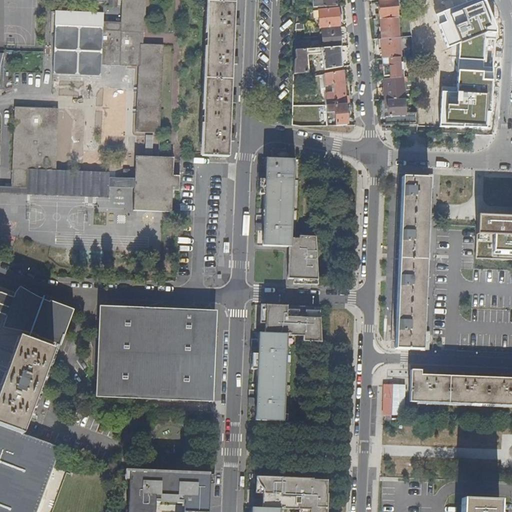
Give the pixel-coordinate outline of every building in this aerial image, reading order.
[(121,0),(121,8),(121,21),(102,21),(103,12),(54,11),(52,74),(101,76),(101,63),(137,65),(135,132),(160,133),(163,45),(144,43),(145,10),(145,0),(121,0)] [(208,0),(202,155),(229,156),(229,141),(235,141),(235,134),(232,134),(230,134),(231,103),(236,103),(236,96),(234,95),(231,95),(233,64),(238,64),(238,57),(235,57),(233,57),(234,26),(239,26),(240,18),(237,18),(235,18),(235,0),(208,0)] [(380,19),(397,17),(396,0),(378,0),(380,14),(376,14),(376,19),(380,19)] [(484,0),(473,0),(434,15),(446,48),(459,43),(456,94),(442,94),(441,125),(489,128),(495,28),(484,0)] [(339,26),(338,8),(318,10),(319,28),(321,28),(339,26)] [(381,38),(399,37),(397,17),(380,19),(381,38)] [(340,46),(339,26),(321,28),(323,48),(340,46)] [(399,57),(400,57),(399,37),(381,38),(378,39),(378,50),(381,50),(382,59),(399,57)] [(342,67),(340,46),(323,48),(321,48),(322,54),(324,70),(342,67)] [(308,55),(322,54),(321,48),(305,49),(307,73),(309,73),(308,55)] [(307,77),(307,73),(305,49),(295,50),(295,59),(294,59),(292,75),(298,74),(300,79),(307,77)] [(390,78),(400,78),(400,74),(403,74),(402,63),(399,63),(399,57),(382,59),(382,65),(379,65),(379,70),(383,70),(383,76),(390,76),(390,78)] [(344,96),(342,70),(323,74),(325,105),(345,103),(348,103),(348,96),(344,96)] [(385,100),(387,100),(403,99),(402,77),(400,78),(390,78),(383,79),(385,100)] [(386,125),(418,125),(417,112),(404,113),(404,99),(403,99),(387,100),(388,116),(386,116),(386,125)] [(326,126),(335,126),(335,125),(346,124),(345,103),(325,105),(326,126)] [(28,171),(55,172),(58,109),(40,108),(14,107),(12,171),(22,171),(21,188),(27,189),(28,171)] [(288,158),(288,149),(277,148),(277,149),(272,148),(272,157),(288,158)] [(172,190),(179,190),(180,176),(173,176),(173,157),(170,157),(159,157),(135,156),(134,179),(109,178),(108,187),(134,188),(133,210),(171,211),(172,190)] [(294,159),(272,158),(260,158),(260,164),(259,164),(259,180),(259,195),(264,195),(264,209),(258,209),(258,215),(257,215),(257,231),(257,246),(289,247),(289,248),(290,248),(289,279),(294,279),(294,284),(295,284),(297,239),(291,238),(292,210),(289,210),(290,203),(292,203),(294,159)] [(108,187),(109,178),(109,174),(55,172),(28,171),(27,189),(21,188),(11,188),(0,187),(0,193),(108,197),(109,191),(108,191),(108,187)] [(22,171),(12,171),(11,188),(21,188),(22,171)] [(395,348),(421,349),(421,342),(426,342),(428,282),(433,175),(399,173),(391,341),(395,341),(395,348)] [(93,224),(106,224),(107,212),(93,211),(93,224)] [(511,214),(477,213),(476,232),(493,233),(492,249),(511,250),(511,214)] [(295,284),(317,285),(316,237),(299,236),(299,239),(297,239),(295,284)] [(51,355),(55,344),(60,346),(73,309),(50,300),(49,301),(36,295),(19,286),(15,291),(13,294),(13,297),(0,291),(0,312),(7,315),(2,327),(20,330),(18,336),(44,346),(41,352),(51,355)] [(0,368),(5,371),(18,336),(20,330),(2,327),(7,315),(0,312),(0,291),(13,297),(13,294),(0,288),(0,368)] [(102,339),(98,339),(98,340),(102,340),(101,363),(97,363),(97,364),(101,364),(99,392),(99,397),(100,397),(100,394),(135,396),(135,399),(137,399),(137,396),(172,397),(172,401),(173,401),(173,397),(209,399),(209,402),(210,402),(210,398),(211,369),(212,369),(214,369),(214,368),(212,368),(211,368),(212,345),(213,345),(215,345),(215,344),(213,344),(212,344),(213,316),(214,316),(214,311),(113,306),(111,319),(103,319),(102,339)] [(103,311),(103,319),(111,319),(113,306),(103,306),(102,311),(103,311)] [(290,337),(293,337),(294,307),(254,306),(253,334),(252,346),(252,355),(253,355),(252,370),(258,371),(257,385),(251,385),(251,391),(250,391),(250,406),(250,421),(283,422),(285,385),(282,385),(282,378),(285,378),(287,335),(290,335),(290,337)] [(301,342),(319,343),(317,308),(294,307),(293,337),(301,337),(301,342)] [(32,412),(53,356),(51,355),(41,352),(44,346),(18,336),(5,371),(2,380),(0,384),(0,425),(22,434),(30,413),(35,415),(35,414),(32,412)] [(421,370),(412,370),(412,377),(411,377),(410,401),(492,405),(493,378),(473,377),(473,372),(466,372),(466,377),(434,376),(434,371),(427,370),(427,375),(420,375),(421,370)] [(511,379),(493,378),(492,405),(511,405),(511,379)] [(406,384),(383,385),(384,415),(407,415),(406,384)] [(34,511),(59,448),(22,434),(0,425),(0,511),(34,511)] [(128,511),(183,511),(184,507),(209,508),(210,475),(195,474),(195,470),(131,467),(128,511)] [(279,511),(280,510),(286,510),(287,479),(256,478),(256,480),(257,482),(258,486),(262,490),(262,492),(263,494),(263,501),(262,509),(245,508),(245,511),(279,511)] [(324,511),(326,480),(287,479),(286,510),(309,511),(324,511)] [(498,511),(499,508),(500,508),(500,507),(499,507),(499,500),(462,499),(462,505),(460,505),(460,506),(462,506),(461,511),(498,511)]
